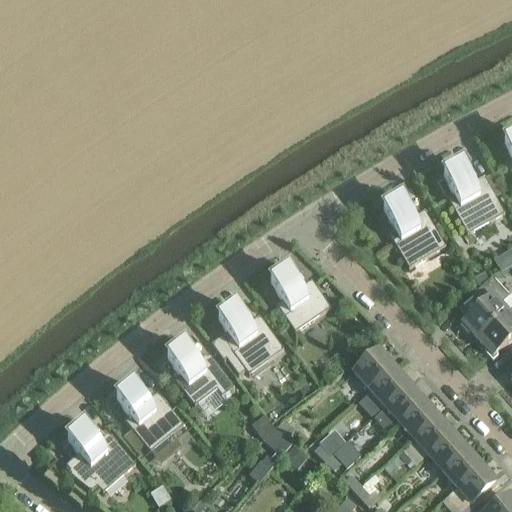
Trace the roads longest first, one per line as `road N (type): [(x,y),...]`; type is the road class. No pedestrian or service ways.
road 1 (residential): [(0,460),(82,383),(300,223)]
road 2 (residential): [(511,446),(430,351),(300,223)]
road 3 (residential): [(300,223),(511,102)]
